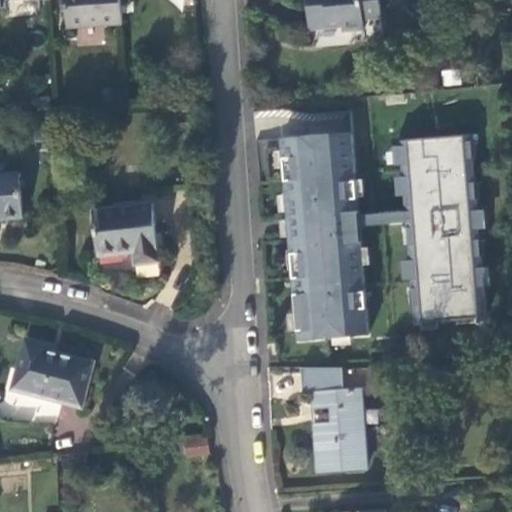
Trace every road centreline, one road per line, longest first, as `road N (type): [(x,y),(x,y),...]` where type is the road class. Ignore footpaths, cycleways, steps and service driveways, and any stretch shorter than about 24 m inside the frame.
road 1 (residential): [(223,0),(250,283),(245,378)]
road 2 (residential): [(245,378),(99,312),(0,289)]
road 3 (residential): [(245,378),(257,511)]
